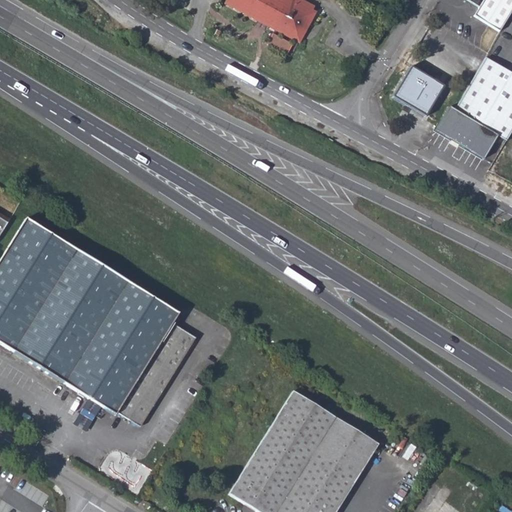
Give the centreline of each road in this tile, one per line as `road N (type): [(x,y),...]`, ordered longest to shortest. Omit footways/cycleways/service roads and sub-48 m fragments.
road 1 (trunk): [(511,327),(0,16)]
road 2 (trunk): [(511,265),(170,99),(0,1)]
road 3 (trunk): [(92,124),(90,140),(380,332),(511,430)]
road 4 (trunk): [(92,124),(511,381)]
road 5 (tertiary): [(118,0),(345,128)]
road 6 (tertiary): [(345,128),(511,215)]
road 7 (tertiary): [(345,128),(427,0)]
